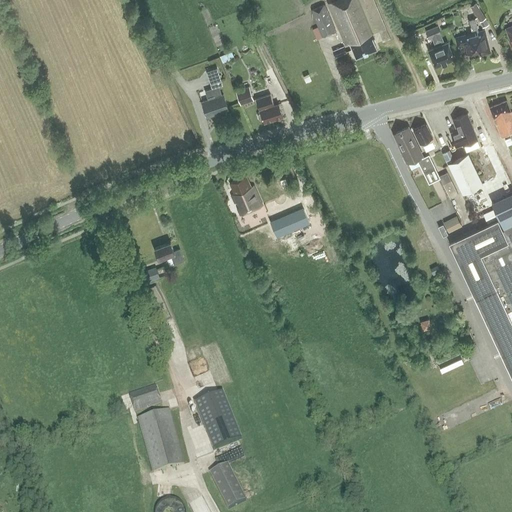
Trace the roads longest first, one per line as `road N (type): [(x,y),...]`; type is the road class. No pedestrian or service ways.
road 1 (secondary): [(0,248),(176,173),(376,111)]
road 2 (unclassified): [(376,111),(511,392)]
road 3 (track): [(98,206),(183,397)]
road 4 (secondary): [(376,111),(511,79)]
